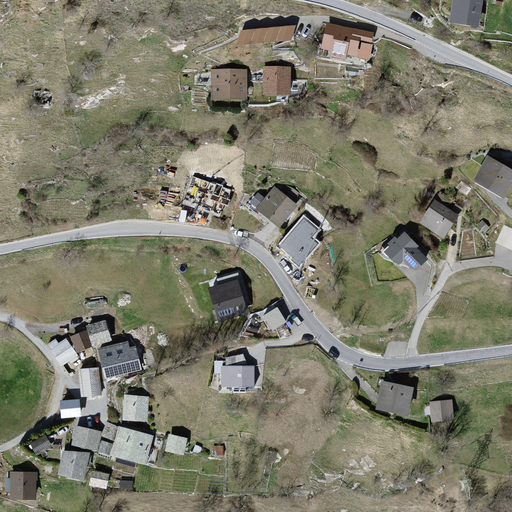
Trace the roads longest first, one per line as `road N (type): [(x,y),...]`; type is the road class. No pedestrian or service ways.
road 1 (tertiary): [(0,252),(107,230),(212,234),(258,251),(342,355),(409,364),(511,351)]
road 2 (tertiary): [(511,82),(322,0)]
road 3 (residential): [(0,318),(41,348),(95,416)]
